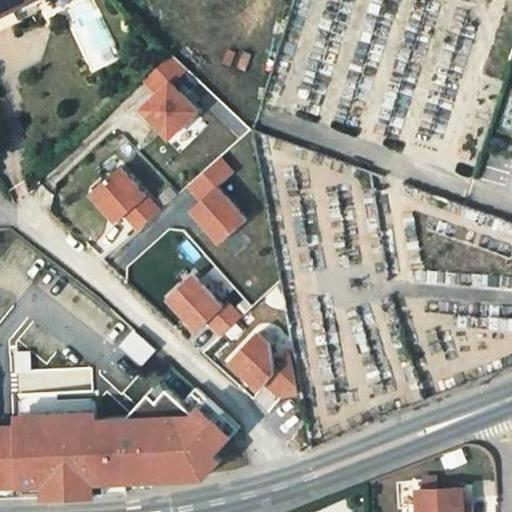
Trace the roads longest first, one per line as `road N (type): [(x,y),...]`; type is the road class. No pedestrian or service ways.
road 1 (residential): [(26,217),(257,420),(280,486)]
road 2 (tertiary): [(500,401),(280,486)]
road 3 (residential): [(5,511),(0,341),(34,298)]
